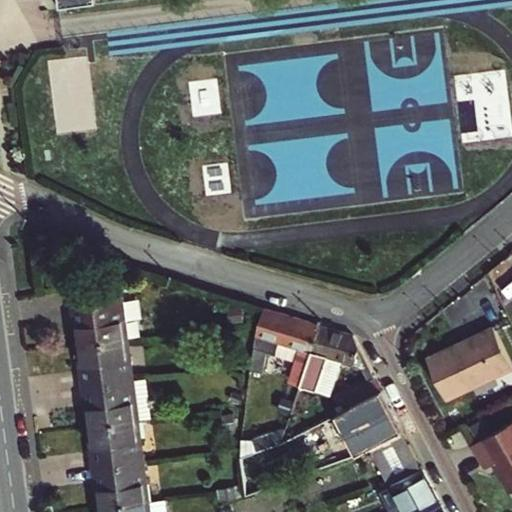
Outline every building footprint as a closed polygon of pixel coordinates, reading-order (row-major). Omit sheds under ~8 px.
[(74,283),(79,318),(84,318),(87,343),(130,337),(128,318),(133,317),(128,277),(74,283)] [(266,306),(261,322),(258,331),(314,348),(322,323),(266,306)] [(303,382),(319,387),(330,353),(355,359),(367,369),(372,366),(356,336),(350,331),(322,323),(314,348),(303,382)] [(511,358),(497,325),(430,355),(449,396),(511,367),(511,358)] [(132,353),(130,337),(87,343),(89,365),(84,366),(87,385),(140,378),(137,352),(132,353)] [(262,371),(270,346),(255,341),(247,365),(246,367),(262,371)] [(87,385),(89,398),(93,398),(97,426),(140,420),(138,401),(143,400),(140,378),(87,385)] [(383,387),(354,403),(358,410),(367,430),(346,441),(348,445),(336,449),(340,456),(352,451),(354,454),(358,453),(357,449),(360,448),(376,442),(385,437),(387,440),(391,437),(390,434),(404,427),(383,387)] [(148,436),(143,437),(140,420),(97,426),(100,449),(96,450),(98,467),(151,460),(148,436)] [(491,462),(499,458),(511,483),(511,420),(478,438),(491,462)] [(358,453),(354,454),(352,451),(340,456),(342,461),(363,454),(360,448),(357,449),(358,453)] [(148,482),(154,481),(151,460),(98,467),(100,481),(104,481),(107,507),(151,501),(148,482)] [(394,508),(395,511),(420,511),(443,501),(424,465),(381,487),(394,508)] [(171,511),(170,499),(151,501),(107,507),(107,511),(171,511)] [(449,511),(443,501),(420,511),(449,511)]
